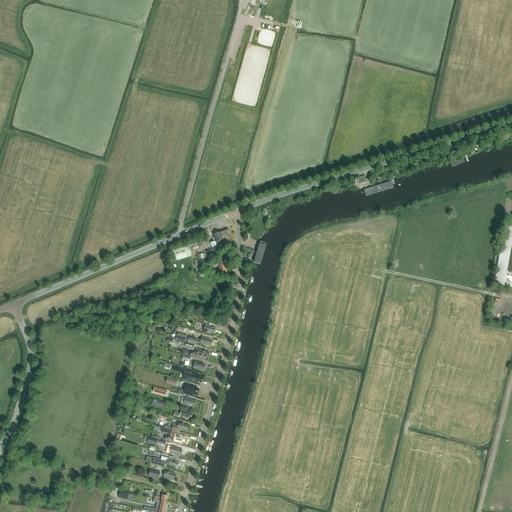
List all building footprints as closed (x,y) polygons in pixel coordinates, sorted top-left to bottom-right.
[(248,13),(256,16),(259,6),(252,3),(248,13)] [(490,152),(456,160),(457,166),(491,159),(490,152)] [(357,190),(360,198),(394,188),(392,180),(357,190)] [(511,243),(511,244),(511,242),(511,226),(505,225),(494,284),(511,287),(511,243)] [(221,232),(214,234),(216,241),(210,243),(214,252),(220,250),(220,251),(234,246),(232,239),(229,229),(221,232)] [(267,241),(260,239),(253,264),(260,266),(267,241)] [(171,249),(175,261),(191,256),(188,244),(171,249)] [(206,254),(198,254),(199,277),(206,277),(206,254)] [(214,334),(216,328),(210,327),(211,326),(205,324),(203,332),(211,334),(211,333),(214,334)] [(187,337),(177,334),(176,339),(186,342),(187,337)] [(200,346),(201,344),(208,346),(209,345),(211,345),(212,341),(210,340),(210,339),(202,336),(201,340),(198,340),(198,339),(189,336),(187,342),(200,346)] [(196,358),(197,356),(204,358),(205,357),(207,358),(209,353),(203,351),(204,350),(199,349),(198,350),(196,349),(195,352),(192,351),(190,357),(196,358)] [(204,369),(206,365),(203,364),(203,363),(195,361),(193,368),(201,370),(202,369),(204,369)] [(197,374),(193,373),(193,371),(183,368),(182,373),(184,373),(182,378),(198,382),(198,381),(201,382),(203,377),(197,375),(197,374)] [(193,396),(194,394),(195,394),(195,393),(198,394),(199,389),(196,389),(196,387),(186,385),(184,393),(193,396)] [(194,407),(196,401),(190,400),(191,398),(185,397),(183,405),(191,407),(191,406),(194,407)] [(191,418),(192,414),(190,413),(190,412),(181,409),(180,413),(175,412),(174,416),(179,417),(180,416),(188,419),(189,417),(191,418)] [(179,421),(177,426),(173,425),(172,429),(180,432),(180,430),(184,431),(185,430),(188,431),(189,426),(184,424),(184,423),(179,421)] [(175,434),(174,438),(166,436),(165,440),(173,442),(173,441),(182,443),(182,442),(185,442),(186,438),(183,438),(184,436),(175,434)] [(157,443),(158,439),(149,437),(147,443),(157,446),(157,443)] [(181,455),(183,450),(177,448),(177,447),(172,446),(172,447),(168,446),(166,451),(170,452),(170,453),(177,455),(178,454),(181,455)] [(167,465),(175,467),(175,466),(178,467),(179,462),(177,462),(177,461),(168,458),(167,462),(154,458),(153,463),(166,467),(167,465)] [(158,479),(160,472),(150,469),(148,476),(158,479)] [(174,479),(176,474),(171,473),(171,472),(165,470),(163,478),(171,480),(171,479),(174,479)] [(156,506),(160,507),(166,508),(167,502),(154,499),(153,502),(157,503),(156,506)]
